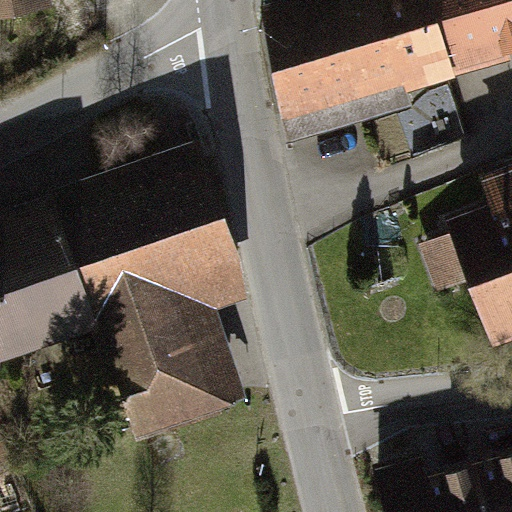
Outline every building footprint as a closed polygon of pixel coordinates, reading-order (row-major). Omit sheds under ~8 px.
[(286,112),(447,65),(429,0),(307,0),(268,11),(286,112)] [(511,0),(429,0),(447,65),(511,45),(511,0)] [(0,342),(93,311),(92,306),(98,304),(111,343),(78,354),(99,416),(132,405),(137,422),(214,396),(194,340),(214,333),(193,271),(239,256),(206,160),(59,209),(58,206),(0,225),(0,342)] [(480,266),(499,318),(511,313),(511,206),(464,224),(467,232),(432,245),(445,279),(480,266)] [(511,511),(511,449),(427,473),(422,455),(380,467),(392,511),(511,511)]
